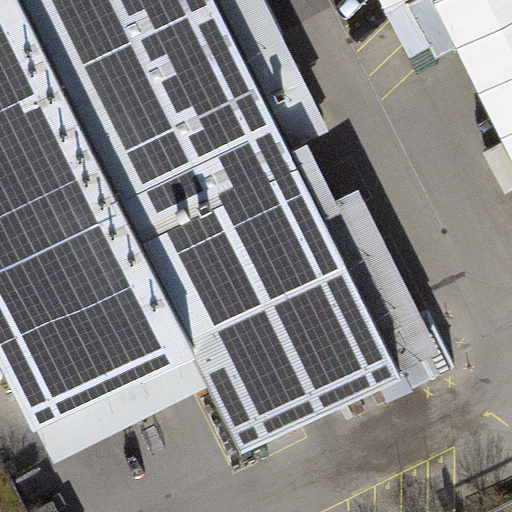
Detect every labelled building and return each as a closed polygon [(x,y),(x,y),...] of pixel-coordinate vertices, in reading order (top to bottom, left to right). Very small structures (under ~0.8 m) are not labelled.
[(0,0),(0,345),(36,417),(192,339),(211,377),(244,443),(403,364),(321,199),(292,141),(247,51),(286,32),(269,0),(0,0)] [(511,0),(440,0),(511,144),(511,0)] [(330,123),(286,32),(247,51),(292,141),(330,123)] [(321,199),(403,364),(441,345),(360,181),(321,199)] [(54,455),(211,377),(192,339),(36,417),(54,455)]
